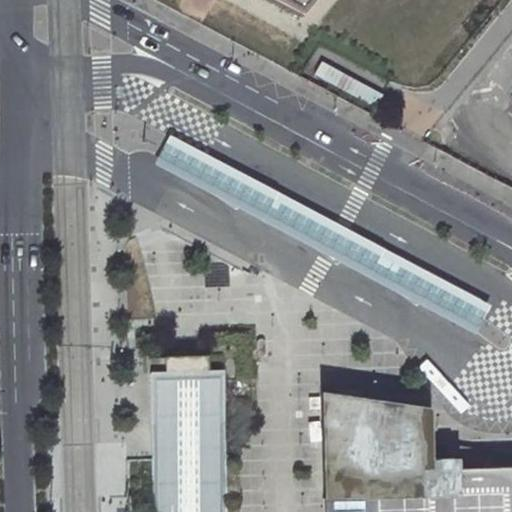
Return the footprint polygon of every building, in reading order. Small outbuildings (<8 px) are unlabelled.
[(309,0),(273,0),(299,13),(309,0)] [(313,75),(375,108),(382,95),(320,62),(313,75)] [(511,101),(503,112),(511,119),(511,101)] [(176,372),(202,371),(202,356),(176,357),(168,357),(168,372),(176,372)] [(240,511),(237,400),(222,400),(221,371),(202,371),(176,372),(168,372),(168,357),(148,357),(151,459),(126,460),(127,511),(240,511)] [(412,408),(321,395),(324,511),(511,511),(511,454),(459,447),(413,440),(412,408)]
